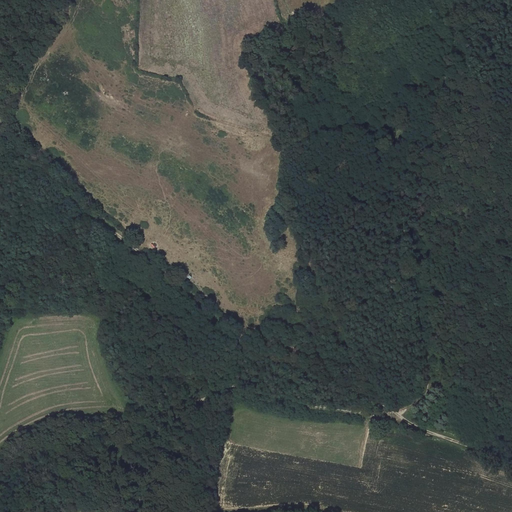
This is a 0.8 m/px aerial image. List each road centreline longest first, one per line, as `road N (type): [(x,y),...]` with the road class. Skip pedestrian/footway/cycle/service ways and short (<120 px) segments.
road 1 (track): [(0,132),(245,348),(337,381),(400,416)]
road 2 (track): [(428,383),(406,238),(379,147),(450,73),(463,24),(479,0)]
road 3 (track): [(400,416),(225,387),(208,398),(161,399),(122,419),(58,424),(0,463)]
road 4 (track): [(400,416),(511,458)]
